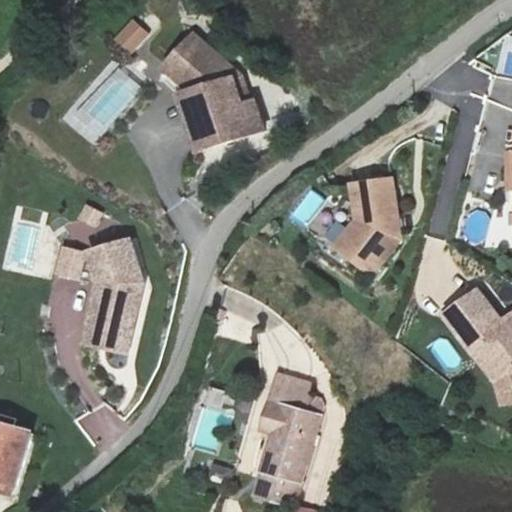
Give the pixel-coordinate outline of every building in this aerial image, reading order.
[(130,58),(151,36),(134,18),(112,40),(130,58)] [(190,32),(162,64),(199,96),(180,102),(198,158),(263,136),(253,107),(249,109),(237,73),(190,32)] [(384,178),(346,183),(353,233),(342,246),(343,256),(361,269),(370,268),(393,237),(384,178)] [(127,238),(86,251),(96,283),(88,323),(106,327),(102,347),(125,352),(140,281),(127,238)] [(443,313),(494,382),(499,406),(511,403),(511,310),(500,319),(477,288),(443,313)] [(106,327),(88,323),(84,343),(102,347),(106,327)] [(269,428),(250,498),(292,508),(316,413),(298,409),(305,382),(271,374),(258,426),(269,428)] [(96,452),(128,433),(110,402),(78,420),(96,452)] [(0,428),(0,494),(18,499),(36,439),(0,428)]
